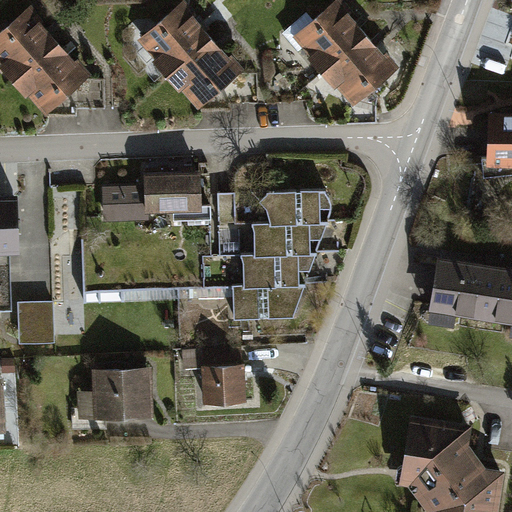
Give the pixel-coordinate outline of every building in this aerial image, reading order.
[(312,57),(323,70),(366,33),(337,0),(314,20),(307,13),(288,30),(288,36),(299,49),(307,42),(316,53),(312,57)] [(157,60),(168,73),(211,37),(182,3),(144,36),(161,56),(157,60)] [(3,65),(15,79),(58,42),(29,9),(0,33),(0,52),(7,61),(3,65)] [(366,33),(323,70),(336,84),(340,80),(357,100),(395,66),(366,33)] [(211,37),(168,73),(180,87),(184,83),(201,103),(240,70),(211,37)] [(58,42),(15,79),(27,92),(31,89),(48,108),(86,75),(58,42)] [(511,113),(491,113),(490,157),(482,157),(484,176),(511,173),(511,113)] [(146,187),(106,189),(107,216),(148,215),(148,207),(200,205),(199,171),(145,173),(146,187)] [(268,192),(260,199),(267,207),(271,221),(328,220),(332,209),(332,200),(326,190),(326,188),(268,190),(268,192)] [(236,191),(218,192),(219,224),(237,223),(236,191)] [(15,197),(0,197),(0,306),(9,306),(7,245),(17,244),(15,197)] [(317,251),(328,220),(271,221),(253,221),(255,230),(255,252),(242,252),(242,253),(317,251)] [(174,241),(83,243),(85,301),(125,299),(125,289),(175,288),(174,241)] [(212,247),(195,247),(196,270),(204,270),(203,255),(212,255),(212,247)] [(317,251),(242,253),(244,261),(245,282),(233,282),(233,285),(305,282),(317,251)] [(433,304),(511,316),(511,270),(441,259),(433,304)] [(305,282),(233,285),(235,316),(294,314),(294,312),(305,282)] [(54,302),(21,303),(23,338),(55,337),(54,302)] [(241,346),(185,349),(186,367),(205,366),(206,399),(245,398),(243,363),(242,363),(241,346)] [(148,368),(98,369),(99,392),(87,392),(87,407),(73,407),(74,427),(106,426),(106,411),(149,410),(148,368)] [(469,427),(413,418),(402,484),(418,486),(428,500),(426,511),(493,511),(501,471),(469,465),(464,459),(469,427)]
